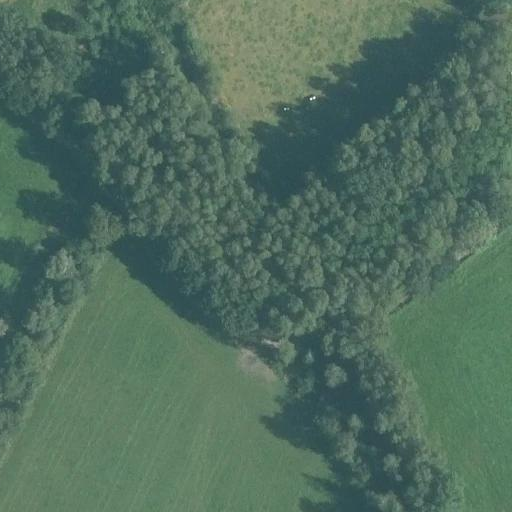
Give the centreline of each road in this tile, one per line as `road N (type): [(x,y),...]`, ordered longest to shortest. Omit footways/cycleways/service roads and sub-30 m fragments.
road 1 (track): [(0,86),(102,176),(214,305),(261,335),(285,339),(360,317),(511,203)]
road 2 (track): [(102,176),(35,242),(0,319)]
